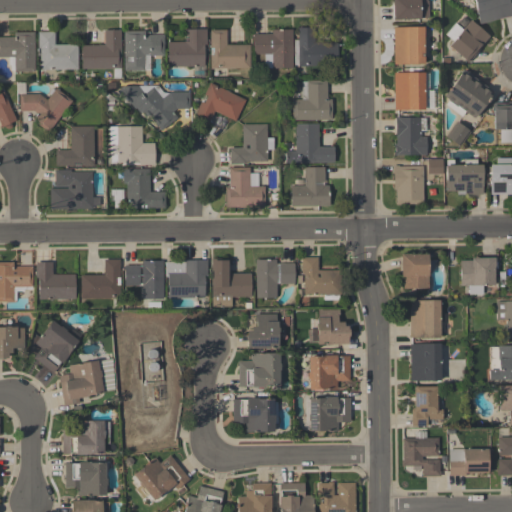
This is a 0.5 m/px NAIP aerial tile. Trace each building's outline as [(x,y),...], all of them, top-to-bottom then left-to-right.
[(392,21),(392,0),(427,0),(428,1),(428,18),(419,18),(419,19),(400,19),(400,20),(392,21)] [(511,0),(511,4),(511,16),(479,25),(473,0),(511,0)] [(467,63),(466,62),(465,63),(463,61),(464,60),(448,46),(452,42),(444,35),(454,23),(462,29),(470,20),(489,37),(480,47),(480,48),(467,63)] [(423,27),(424,64),(393,65),(393,28),(423,27)] [(298,67),(298,28),(314,28),(314,43),(337,43),(338,66),(298,67)] [(119,69),(81,69),(81,46),(103,46),(103,30),(119,30),(119,69)] [(203,67),(167,67),(167,43),(183,42),(183,30),(206,30),(206,45),(203,45),(203,67)] [(209,69),(209,30),(225,30),(226,46),(249,45),(249,69),(209,69)] [(253,55),(253,35),(271,34),(271,30),(292,30),(292,69),(264,69),(264,54),(253,55)] [(123,71),(123,32),(144,31),(144,36),(162,36),(163,56),(143,56),(143,71),(123,71)] [(37,32),(54,32),(54,45),(77,45),(77,70),(39,70),(39,49),(37,49),(37,32)] [(13,72),(13,57),(0,57),(0,37),(13,37),(13,33),(33,33),(34,72),(13,72)] [(493,92),(474,119),(464,112),(461,117),(444,105),(448,100),(443,97),(463,70),(468,73),(469,73),(473,76),(473,77),(493,92)] [(424,73),(424,111),(394,111),(393,73),(424,73)] [(331,120),(292,121),(291,100),(301,100),(301,82),(306,82),(306,81),(326,80),(326,100),(331,100),(331,120)] [(234,121),(213,111),(208,124),(193,116),(200,102),(203,103),(207,96),(203,95),(209,83),(244,101),(234,121)] [(189,109),(175,110),(172,112),(177,119),(161,131),(147,113),(143,116),(140,111),(138,113),(135,108),(133,109),(130,104),(128,105),(117,90),(122,86),(157,86),(162,93),(168,94),(169,93),(189,92),(189,109)] [(0,88),(15,121),(1,127),(0,124),(0,88)] [(71,101),(47,132),(32,120),(36,114),(32,111),(19,111),(18,95),(38,94),(46,100),(55,89),(71,101)] [(511,144),(499,144),(499,130),(493,130),(493,111),(492,111),(492,106),(511,106),(511,144)] [(393,156),(393,144),(396,144),(396,138),(394,138),(394,117),(400,117),(400,118),(419,118),(420,137),(425,137),(425,155),(393,156)] [(445,137),(456,122),(470,132),(459,147),(445,137)] [(273,138),(273,150),(266,150),(266,162),(245,162),(245,164),(229,165),(229,148),(242,148),(241,125),(266,124),(266,138),(273,138)] [(333,163),(284,164),(284,152),(294,152),(294,124),(318,124),(318,147),(333,147),(333,163)] [(54,167),(54,150),(69,150),(69,127),(92,127),(92,166),(80,166),(80,163),(72,163),(73,166),(54,167)] [(123,166),(123,163),(109,163),(109,155),(116,154),(116,145),(109,145),(108,127),(141,127),(141,144),(153,143),(153,165),(123,166)] [(511,195),(490,195),(490,165),(496,165),(496,159),(511,159),(511,165),(511,195)] [(442,160),(442,175),(427,175),(427,160),(442,160)] [(482,195),(464,195),(464,191),(445,192),(445,166),(464,166),(464,160),(476,160),(476,165),(482,165),(482,195)] [(423,205),(395,205),(395,190),(393,190),(392,174),(391,174),(391,166),(398,166),(398,167),(422,167),(423,205)] [(264,207),(225,208),(224,187),(228,187),(228,168),(249,168),(249,187),(263,187),(264,207)] [(303,186),(303,168),(323,168),(324,182),(314,183),(314,186),(328,186),(328,207),(290,207),(290,186),(303,186)] [(164,208),(125,209),(125,184),(122,184),(122,170),(148,169),(148,192),(163,192),(164,208)] [(98,206),(91,206),(91,209),(49,210),(49,189),(66,189),(66,187),(54,187),(53,170),(70,170),(70,172),(91,172),(91,198),(98,198),(98,206)] [(403,289),(403,278),(400,278),(400,254),(409,254),(409,255),(427,255),(427,289),(403,289)] [(317,258),(317,271),(338,270),(339,300),(323,300),(323,295),(303,295),(303,274),(301,274),(301,258),(317,258)] [(494,258),(494,267),(493,267),(494,286),(482,286),(482,295),(468,296),(468,286),(459,286),(459,261),(470,261),(470,259),(494,258)] [(79,299),(79,275),(103,275),(103,260),(119,260),(119,299),(79,299)] [(275,260),(275,264),(276,264),(276,285),(275,285),(275,298),(255,298),(255,260),(275,260)] [(142,300),(142,286),(141,286),(141,265),(142,265),(142,261),(162,261),(162,300),(142,300)] [(164,262),(184,262),(184,261),(206,261),(206,276),(204,276),(204,298),(167,298),(167,277),(164,277),(164,262)] [(211,307),(211,261),(227,261),(227,274),(250,273),(250,297),(230,297),(230,307),(211,307)] [(38,300),(38,278),(35,278),(35,263),(51,262),(51,275),(74,275),(74,300),(38,300)] [(0,263),(12,263),(12,267),(31,267),(31,287),(12,287),(12,302),(0,302),(0,263)] [(293,264),(294,284),(279,284),(279,264),(293,264)] [(124,286),(124,266),(138,266),(138,286),(124,286)] [(439,301),(439,338),(409,339),(409,301),(439,301)] [(511,302),(511,339),(505,339),(504,320),(495,320),(495,302),(511,302)] [(347,345),(316,345),(316,331),(315,331),(315,324),(316,324),(316,318),(317,318),(317,311),(338,310),(338,318),(337,318),(337,323),(343,323),(343,327),(347,327),(347,330),(348,330),(348,337),(347,337),(347,345)] [(277,349),(247,349),(247,342),(245,342),(245,335),(246,335),(246,332),(251,331),(251,327),(256,327),(256,322),(254,322),(254,315),(276,314),(276,322),(277,322),(277,328),(278,328),(278,336),(277,336),(277,349)] [(78,342),(61,364),(60,363),(52,374),(32,358),(40,349),(34,344),(51,321),(59,327),(60,326),(66,331),(65,332),(78,342)] [(23,349),(11,349),(11,353),(6,353),(6,359),(3,359),(3,360),(0,360),(0,328),(3,328),(3,327),(9,327),(9,328),(15,328),(15,329),(23,329),(23,349)] [(409,345),(439,344),(440,382),(409,382),(409,345)] [(511,381),(487,381),(487,370),(489,370),(489,348),(497,347),(497,346),(511,346),(511,381)] [(250,361),(250,354),(278,354),(278,364),(279,364),(279,371),(278,371),(279,386),(264,386),(264,388),(251,388),(251,387),(237,387),(237,361),(250,361)] [(336,390),(308,390),(308,380),(307,380),(306,373),(308,373),(308,357),(322,357),(322,356),(335,356),(335,357),(349,357),(349,382),(336,382),(336,390)] [(68,366),(97,361),(97,362),(111,359),(114,390),(102,392),(102,393),(77,399),(78,404),(63,406),(57,376),(69,374),(68,366)] [(511,426),(508,426),(508,412),(498,412),(498,386),(511,386),(511,426)] [(411,427),(411,410),(413,410),(413,388),(436,387),(436,410),(441,410),(441,420),(426,420),(426,427),(411,427)] [(349,423),(336,423),(336,432),(309,432),(309,422),(307,422),(307,415),(308,415),(308,399),(323,399),(323,398),(335,398),(335,399),(349,399),(349,423)] [(273,432),(244,433),(244,424),(232,424),(231,400),(245,400),(245,399),(258,399),(258,400),(273,399),(273,415),(274,415),(274,422),(273,422),(273,432)] [(61,455),(61,432),(72,432),(72,422),(102,421),(102,432),(104,432),(104,438),(103,438),(103,454),(88,455),(88,456),(75,456),(75,455),(61,455)] [(511,476),(497,476),(497,460),(511,460),(511,456),(497,456),(497,438),(511,437),(511,476)] [(421,467),(401,467),(401,461),(402,461),(401,439),(438,438),(438,457),(421,457),(421,461),(438,460),(439,472),(440,477),(422,477),(421,467)] [(448,476),(448,450),(462,449),(462,450),(487,450),(487,473),(464,474),(464,476),(448,476)] [(132,475),(154,458),(159,463),(169,455),(189,480),(176,490),(173,486),(153,502),(147,495),(142,500),(134,490),(138,486),(137,485),(138,483),(132,475)] [(105,463),(105,479),(106,479),(106,486),(105,486),(105,496),(77,496),(77,488),(64,488),(64,464),(77,464),(77,463),(91,462),(91,464),(105,463)] [(316,511),(316,484),(327,484),(327,483),(332,483),(332,496),(337,496),(337,484),(354,484),(354,511),(316,511)] [(269,511),(236,511),(236,497),(244,497),(244,492),(251,492),(251,484),(270,484),(270,510),(269,510),(269,511)] [(312,511),(279,511),(279,510),(278,510),(278,498),(279,498),(279,484),(303,484),(304,496),(312,496),(312,511)] [(70,511),(70,501),(101,501),(101,511),(70,511)]
